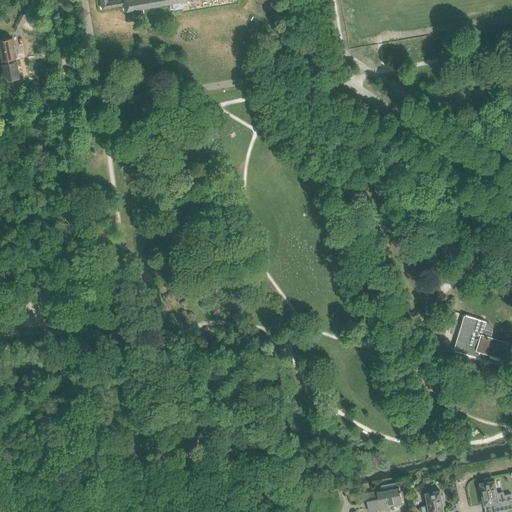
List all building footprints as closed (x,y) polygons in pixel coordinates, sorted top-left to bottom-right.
[(99,0),(101,8),(123,5),(124,5),(125,11),(133,10),(134,18),(143,16),(141,8),(171,3),(172,10),(182,8),(181,2),(188,0),(187,0),(115,0),(107,1),(106,0),(99,0)] [(11,38),(0,39),(0,72),(2,81),(2,79),(18,76),(18,78),(19,78),(16,61),(15,61),(15,58),(11,38)] [(454,350),(454,351),(455,351),(508,367),(511,355),(511,350),(507,349),(508,344),(490,339),(493,331),(484,329),(486,322),(486,321),(465,315),(465,316),(461,331),(459,337),(460,337),(456,351),(454,350)] [(481,488),(480,489),(481,497),(483,496),(484,505),(490,504),(491,511),(499,511),(506,511),(506,510),(511,509),(511,495),(511,493),(504,495),(503,492),(497,493),(494,481),(491,481),(491,479),(483,481),(483,483),(480,483),(481,488)] [(403,504),(400,493),(401,492),(401,491),(400,491),(398,482),(398,483),(384,485),(385,490),(378,492),(378,491),(377,492),(365,494),(369,511),(389,507),(389,505),(394,504),(394,506),(403,504)] [(443,511),(442,504),(444,503),(442,495),(441,496),(440,491),(437,491),(436,489),(428,491),(429,493),(426,493),(428,506),(422,507),(422,511),(443,511)]
